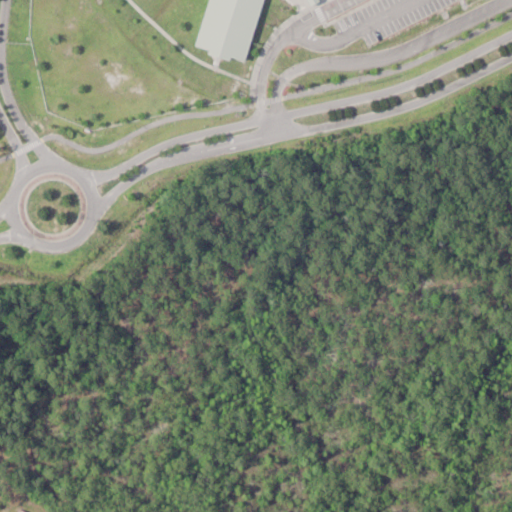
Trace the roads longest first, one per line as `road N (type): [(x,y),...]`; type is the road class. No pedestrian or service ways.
road 1 (residential): [(511,31),(402,85),(183,137),(101,172),(67,170)]
road 2 (residential): [(88,203),(185,155),(403,109),(511,54)]
road 3 (residential): [(25,237),(59,243),(85,220),(82,184),(67,170),(28,170),(14,185),(12,222),(25,237)]
